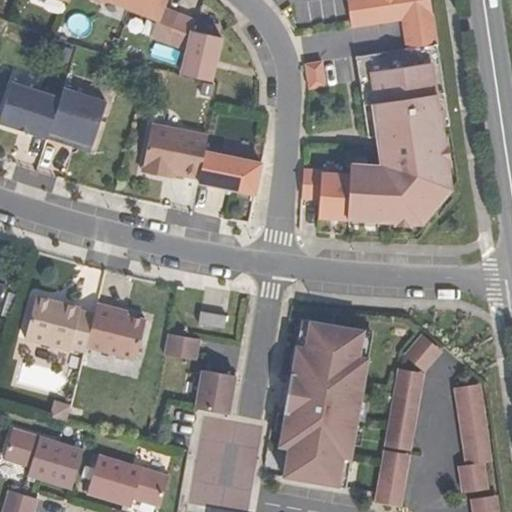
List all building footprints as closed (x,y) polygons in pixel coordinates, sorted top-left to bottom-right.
[(110,0),(131,8),(134,0),(98,0),(103,2),(103,0),(110,0)] [(166,0),(134,0),(131,8),(158,19),(151,37),(167,45),(180,13),(165,6),(166,0)] [(347,0),(351,26),(402,20),(407,49),(356,57),(368,137),(378,136),(382,165),(350,164),(350,175),(322,174),(322,169),(303,169),(301,199),(320,200),(319,218),(394,222),(394,226),(414,226),(414,218),(439,187),(449,187),(448,168),(451,167),(447,138),(443,139),(442,127),(449,126),(429,0),(347,0)] [(180,13),(167,45),(188,50),(182,74),(211,82),(223,37),(194,29),(197,18),(180,13)] [(323,62),(306,64),(310,89),(326,87),(323,62)] [(0,119),(0,123),(47,139),(60,99),(12,83),(0,119)] [(60,99),(47,139),(62,144),(65,136),(93,145),(107,102),(64,89),(60,99)] [(205,151),(208,136),(152,125),(142,172),(162,176),(163,171),(173,173),(199,178),(205,151)] [(91,153),(93,145),(65,136),(62,144),(91,153)] [(262,163),(205,151),(199,178),(199,182),(255,193),(262,163)] [(86,347),(95,314),(80,311),(81,308),(36,297),(25,340),(70,351),(71,348),(85,352),(86,347)] [(116,309),(97,304),(95,314),(86,347),(136,359),(146,321),(127,316),(115,313),(116,309)] [(224,329),(227,316),(201,312),(198,325),(224,329)] [(301,320),(296,346),(305,347),(310,321),(301,320)] [(364,331),(310,321),(305,347),(296,346),(278,447),(288,449),(283,477),(338,487),(343,458),(350,459),(368,359),(360,357),(364,331)] [(373,332),(364,331),(360,357),(368,359),(373,332)] [(195,360),(198,339),(168,334),(164,355),(195,360)] [(422,335),(403,357),(423,374),(442,352),(422,335)] [(397,369),(383,446),(410,451),(423,374),(397,369)] [(236,376),(202,370),(195,409),(229,415),(236,376)] [(462,492),(488,489),(484,463),(491,462),(481,385),(456,388),(466,466),(459,467),(462,492)] [(61,422),(67,406),(52,401),(46,416),(61,422)] [(80,495),(93,456),(17,430),(6,462),(35,472),(33,479),(80,495)] [(382,452),(373,504),(399,509),(409,456),(382,452)] [(345,488),(350,459),(343,458),(338,487),(345,488)] [(175,481),(104,459),(92,497),(137,511),(140,503),(166,511),(175,481)] [(33,511),(38,499),(9,491),(2,511),(33,511)] [(472,511),(499,511),(498,496),(471,499),(472,511)]
